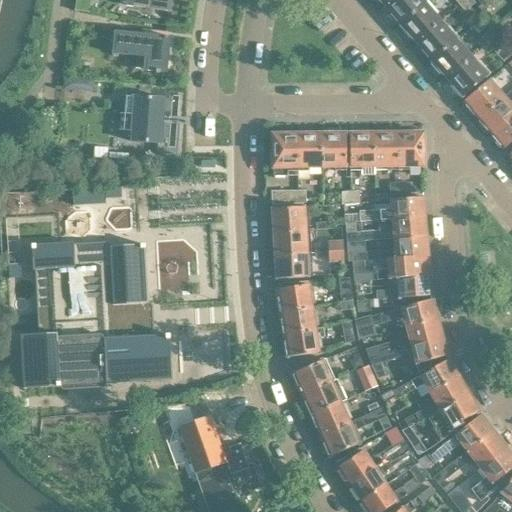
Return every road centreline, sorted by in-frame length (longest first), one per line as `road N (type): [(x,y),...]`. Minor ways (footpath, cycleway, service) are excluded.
road 1 (unclassified): [(246,106),(254,304),(267,379),(340,511)]
road 2 (residential): [(507,415),(476,369),(455,302),(444,186),(461,149)]
road 3 (residential): [(246,106),(421,100)]
road 4 (residential): [(246,106),(224,105),(208,93),(218,0)]
road 5 (residential): [(421,100),(340,0)]
